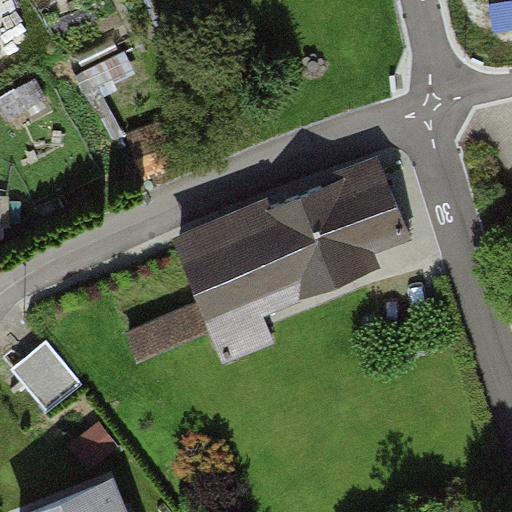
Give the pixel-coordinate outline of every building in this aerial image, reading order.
[(215,0),(146,0),(157,25),(215,0)] [(174,169),(160,127),(130,137),(144,179),(174,169)] [(388,155),(184,244),(220,327),(424,238),(388,155)] [(197,293),(130,320),(144,355),(212,327),(197,293)] [(82,383),(50,342),(15,368),(47,410),(82,383)] [(128,511),(115,476),(23,511),(128,511)]
